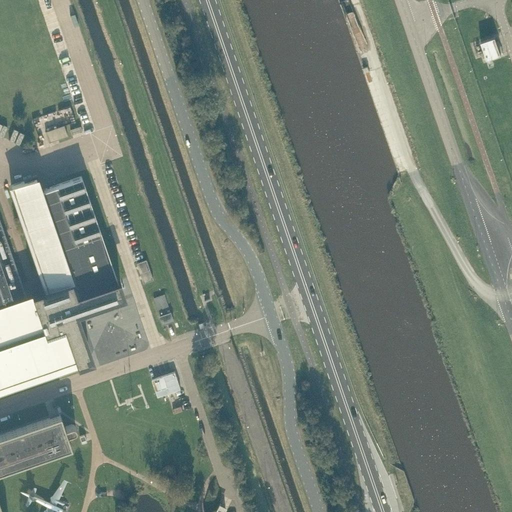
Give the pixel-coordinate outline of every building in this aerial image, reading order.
[(499,39),(496,40),(495,36),(481,41),(485,54),(482,54),(483,57),(486,56),(487,59),(501,54),(500,52),(503,51),(499,39)] [(49,141),(58,138),(67,135),(64,125),(46,131),(49,141)] [(70,129),(72,134),(82,131),(80,126),(70,129)] [(25,296),(0,304),(0,385),(75,360),(77,366),(78,366),(77,363),(87,359),(71,311),(73,307),(121,291),(81,175),(41,189),(36,176),(11,184),(47,288),(38,291),(38,290),(36,290),(35,290),(34,291),(34,293),(25,296)] [(0,304),(25,296),(25,293),(21,283),(6,240),(3,230),(0,221),(0,304)] [(137,262),(144,282),(153,279),(147,259),(137,262)] [(154,297),(163,323),(174,319),(165,293),(154,297)] [(173,371),(152,378),(158,395),(163,394),(167,392),(181,388),(175,371),(173,371)] [(66,433),(73,430),(74,430),(75,429),(75,428),(75,427),(75,426),(75,425),(74,424),(73,424),(71,424),(64,426),(60,413),(0,434),(0,511),(2,511),(0,505),(0,469),(71,446),(66,433)] [(224,511),(226,510),(220,506),(221,503),(220,503),(217,510),(210,511),(224,511)]
